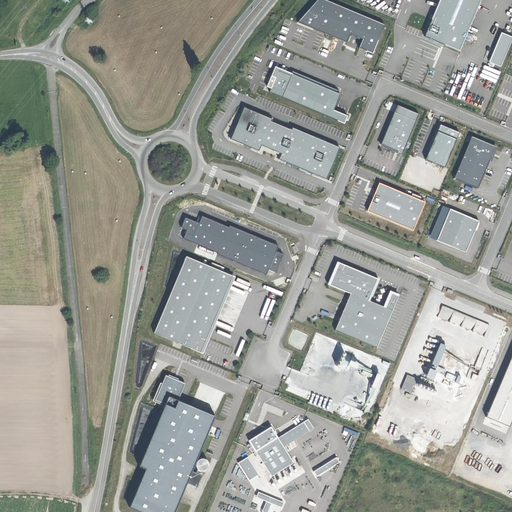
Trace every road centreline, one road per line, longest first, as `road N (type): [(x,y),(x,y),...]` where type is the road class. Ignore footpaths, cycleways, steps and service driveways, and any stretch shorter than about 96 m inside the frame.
road 1 (unknown): [(444,276),(398,388),(402,402),(449,411),(466,396),(493,330)]
road 2 (primary): [(139,260),(93,511)]
road 3 (primary): [(188,141),(206,93),(273,0)]
road 4 (unclassified): [(476,288),(323,225)]
road 5 (primary): [(258,0),(167,134)]
road 6 (unclassified): [(323,225),(383,82)]
road 7 (residential): [(323,225),(266,361)]
road 8 (unclassified): [(186,185),(309,231),(323,225)]
road 9 (unclassified): [(323,225),(316,213),(215,173),(197,158)]
road 10 (unclassified): [(511,136),(383,82)]
road 11 (secondary): [(52,57),(80,74),(118,133),(143,151)]
